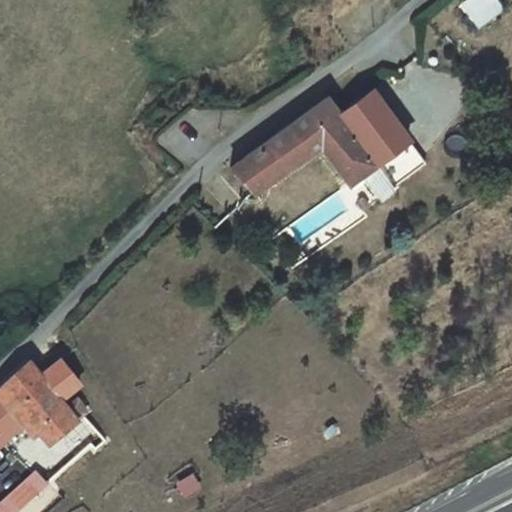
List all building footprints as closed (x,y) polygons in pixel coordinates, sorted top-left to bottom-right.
[(502,10),(494,0),(470,0),(464,5),(481,26),(502,10)] [(357,100),(344,83),(325,99),(337,115),(357,100)] [(415,112),(396,125),(370,90),(357,100),(337,115),(325,99),(322,102),(231,168),(254,193),(321,148),(351,184),(360,177),(374,167),(391,188),(396,185),(403,195),(453,158),(451,155),(415,112)] [(365,183),(378,198),(391,188),(374,167),(360,177),(365,183)] [(311,224),(328,243),(379,199),(378,198),(365,183),(349,196),(351,198),(331,215),(328,211),(311,224)] [(26,418),(39,431),(49,442),(77,420),(65,405),(40,377),(29,363),(0,388),(0,397),(22,422),(26,418)] [(65,405),(74,398),(81,392),(58,364),(40,377),(65,405)] [(22,422),(0,397),(0,439),(0,440),(22,422)] [(81,416),(86,413),(74,398),(65,405),(77,420),(81,416)] [(39,431),(26,418),(22,422),(34,435),(39,431)] [(69,460),(71,463),(78,470),(80,467),(82,469),(99,455),(95,451),(89,445),(69,460)] [(48,483),(56,476),(51,470),(52,468),(45,461),(42,464),(40,462),(34,468),(38,471),(48,483)] [(31,464),(0,491),(0,511),(15,511),(48,483),(38,471),(34,468),(31,464)]
